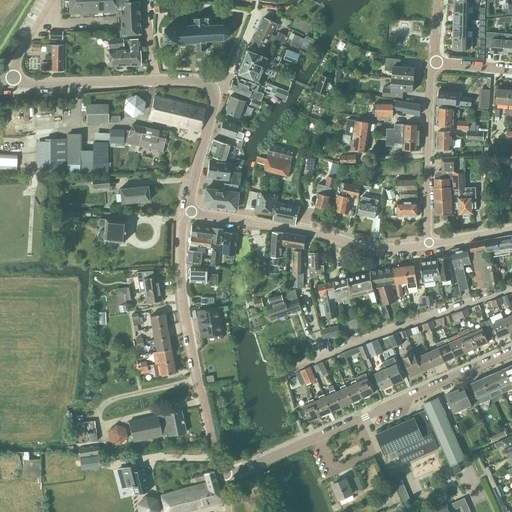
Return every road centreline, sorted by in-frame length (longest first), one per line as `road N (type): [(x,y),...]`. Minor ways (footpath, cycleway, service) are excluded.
road 1 (residential): [(511,352),(220,478)]
road 2 (residential): [(220,478),(185,316),(186,212)]
road 3 (tertiary): [(426,244),(371,247),(186,212)]
road 4 (residential): [(426,244),(434,64)]
road 5 (tertiary): [(3,84),(158,78)]
road 6 (tertiary): [(186,212),(213,87)]
